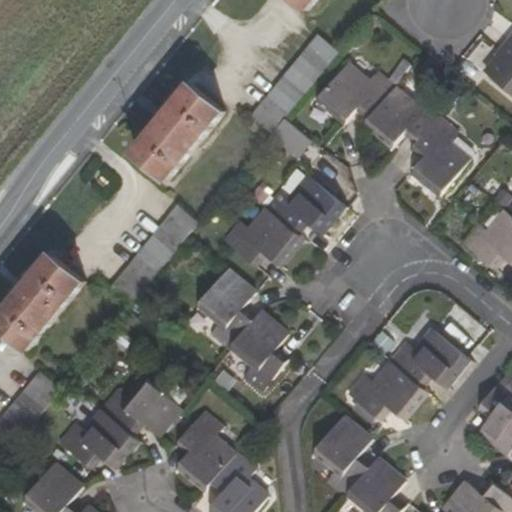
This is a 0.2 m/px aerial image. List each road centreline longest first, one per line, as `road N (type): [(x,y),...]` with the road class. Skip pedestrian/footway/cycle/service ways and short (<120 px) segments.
road 1 (residential): [(511,329),(442,275),(401,281),(287,423),(295,511)]
road 2 (tertiary): [(0,213),(176,0)]
road 3 (residential): [(511,342),(454,417),(438,452)]
